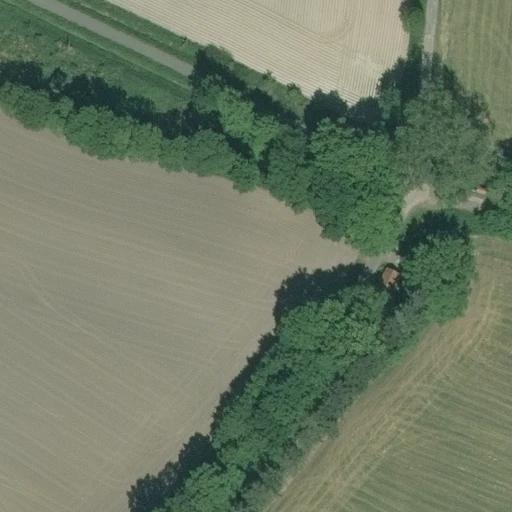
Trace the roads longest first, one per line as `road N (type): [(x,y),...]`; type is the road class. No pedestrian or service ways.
road 1 (unclassified): [(29,0),(420,184)]
road 2 (unclassified): [(188,511),(298,386),(420,184)]
